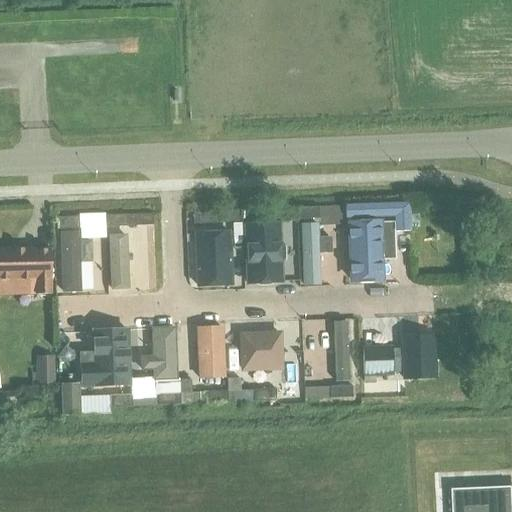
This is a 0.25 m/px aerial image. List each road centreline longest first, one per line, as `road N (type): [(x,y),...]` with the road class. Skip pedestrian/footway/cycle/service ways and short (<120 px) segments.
road 1 (tertiary): [(174,156),(511,145)]
road 2 (residential): [(182,312),(416,303)]
road 3 (tertiary): [(0,165),(174,156)]
road 4 (residential): [(182,312),(174,156)]
